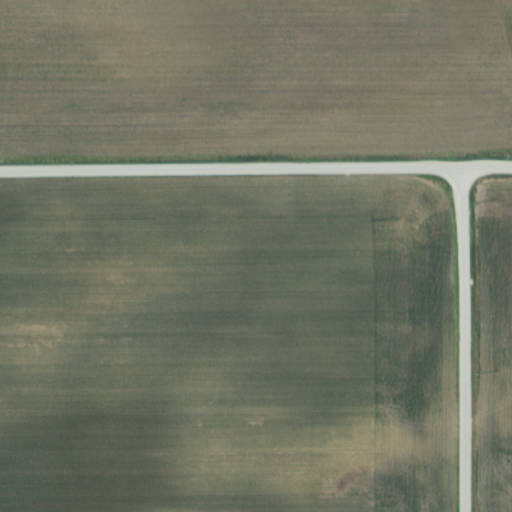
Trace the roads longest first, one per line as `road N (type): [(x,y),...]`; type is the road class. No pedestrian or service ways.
road 1 (residential): [(0,167),(511,167)]
road 2 (residential): [(463,511),(462,167)]
